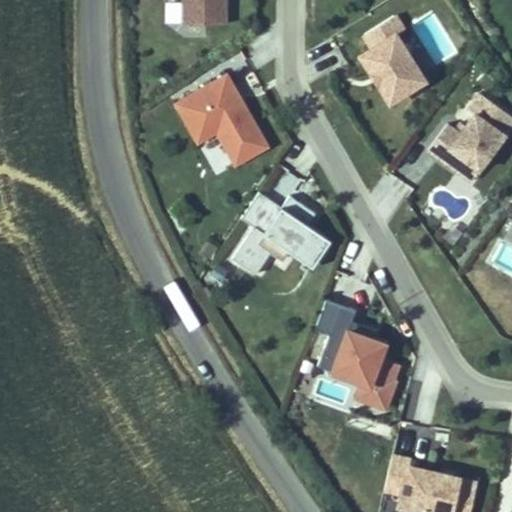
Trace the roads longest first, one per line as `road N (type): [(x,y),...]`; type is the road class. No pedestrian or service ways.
road 1 (tertiary): [(89,0),(91,87),(118,196),(152,267),(308,511)]
road 2 (residential): [(511,384),(483,379),(456,354),(293,68),(294,0)]
